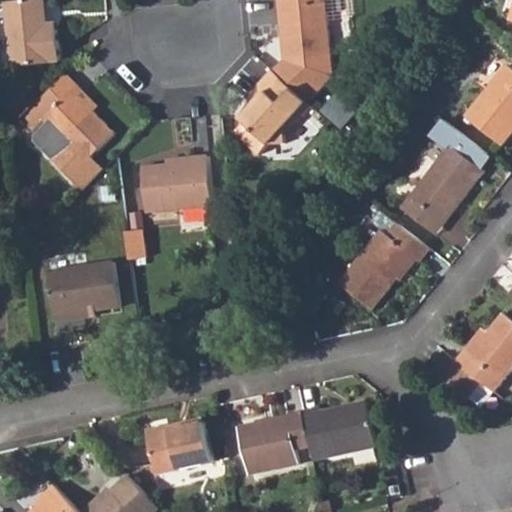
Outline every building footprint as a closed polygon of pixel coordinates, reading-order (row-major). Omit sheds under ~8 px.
[(48,30),(44,0),(23,0),(15,1),(7,1),(14,66),(50,63),(50,61),(60,59),(58,29),(48,30)] [(333,54),(327,0),(279,0),(286,59),(333,54)] [(511,65),(470,116),(505,145),(511,136),(511,65)] [(260,158),(310,105),(274,72),(251,97),(255,102),(239,119),(254,133),(244,143),(260,158)] [(100,108),(68,73),(37,103),(48,114),(44,119),(48,122),(34,135),(34,141),(77,185),(93,170),(88,164),(94,157),(117,135),(96,113),(100,108)] [(454,145),(406,205),(433,227),(455,199),(461,203),(489,168),(487,167),(496,156),(451,120),(439,134),(454,145)] [(93,170),(77,185),(83,191),(106,169),(94,157),(88,164),(93,170)] [(145,215),(214,208),(208,157),(164,162),(165,166),(139,170),(145,215)] [(408,282),(435,249),(401,222),(391,234),(387,231),(344,283),(376,309),(403,277),(408,282)] [(144,234),(127,236),(129,250),(146,248),(144,234)] [(146,248),(129,250),(131,265),(147,263),(146,248)] [(115,260),(49,270),(57,320),(73,317),(72,312),(98,308),(122,304),(115,260)] [(303,316),(319,313),(317,303),(301,307),(303,316)] [(98,314),(98,308),(72,312),(73,317),(98,314)] [(486,327),(446,378),(484,409),(511,377),(511,375),(511,316),(508,313),(493,332),(486,327)] [(341,405),(323,409),(334,457),(382,448),(374,404),(342,410),(341,405)] [(300,440),(314,437),(309,412),(248,425),(254,457),(280,452),(282,460),(303,456),(300,440)] [(207,420),(149,432),(159,476),(217,464),(207,420)] [(87,440),(72,455),(96,482),(112,467),(87,440)] [(256,465),(282,460),(280,452),(254,457),(256,465)] [(111,488),(84,511),(159,511),(161,510),(130,477),(115,491),(111,488)] [(35,511),(83,511),(59,485),(44,499),(47,501),(35,511)]
